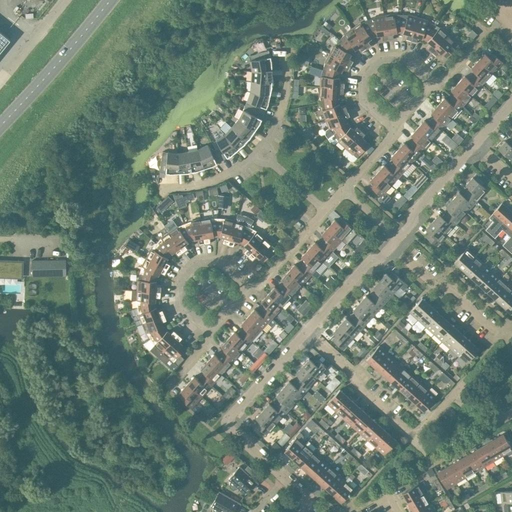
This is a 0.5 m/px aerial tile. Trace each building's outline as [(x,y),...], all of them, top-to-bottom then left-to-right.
[(400,33),(401,15),(394,14),(384,16),(388,40),(394,39),(393,33),(397,33),(400,33)] [(411,42),(418,18),(408,15),(401,15),(400,33),(403,33),(406,34),(404,40),(411,42)] [(388,40),(384,16),(374,17),(374,18),(367,20),(374,37),(377,36),(380,35),(381,41),(388,40)] [(424,40),(433,24),(427,21),(427,20),(418,18),(411,42),(417,43),(418,38),(422,39),(424,40)] [(374,37),(367,20),(360,23),(352,29),(366,49),(372,45),(368,40),(371,38),(374,37)] [(431,53),(447,34),(440,27),(440,28),(433,24),(424,40),(427,41),(430,44),(426,48),(431,53)] [(366,49),(352,29),(344,34),(344,35),(339,40),(353,52),(355,50),(358,48),(361,53),(366,49)] [(0,52),(10,40),(0,32),(0,52)] [(455,41),(447,34),(431,53),(435,57),(439,53),(446,59),(459,45),(455,41)] [(351,54),(353,52),(339,40),(335,45),(334,45),(329,54),(351,66),(354,60),(349,57),(351,54)] [(250,61),(252,71),(272,70),(271,60),(270,57),(269,51),(249,56),(250,61)] [(492,74),(502,62),(492,53),(488,57),(484,53),(478,61),(492,74)] [(351,66),(329,54),(324,63),(325,63),(323,70),(340,75),(341,72),(343,69),(348,72),(351,66)] [(482,85),(492,74),(478,61),(471,68),(475,72),(471,75),(482,85)] [(272,80),(272,70),(252,71),(251,81),(272,83),(272,80)] [(339,78),(340,75),(323,70),(321,77),(320,77),(320,87),(345,88),(345,82),(339,81),(339,78)] [(472,96),(482,85),(471,75),(468,79),(464,76),(458,83),(472,96)] [(269,95),(272,86),(271,86),(272,83),(251,81),(250,91),(269,95)] [(462,107),(472,96),(458,83),(451,91),(455,94),(451,98),(462,107)] [(344,95),(345,88),(320,87),(319,97),(321,104),(339,101),(338,98),(338,94),(344,95)] [(267,105),(269,95),(250,91),(247,102),(245,106),(264,114),(266,108),(267,105)] [(452,118),(462,107),(451,98),(448,101),(444,98),(437,106),(452,118)] [(339,104),(339,101),(321,104),(322,111),(321,111),(325,120),(348,111),(346,105),(340,107),(339,104)] [(261,119),(264,114),(245,106),(243,110),(238,119),(255,131),(260,122),(261,119)] [(452,118),(437,106),(431,113),(434,116),(431,120),(442,129),(452,118)] [(351,117),(348,111),(325,120),(329,128),(325,131),(325,135),(328,139),(348,125),(347,122),(345,119),(351,117)] [(255,131),(238,119),(231,127),(247,141),(249,139),(255,131)] [(431,141),(442,129),(431,120),(428,124),(424,121),(417,128),(431,141)] [(345,148),(362,129),(357,125),(353,130),(350,127),(348,125),(328,139),(331,143),(334,144),(338,141),(345,148)] [(247,141),(231,127),(224,135),(237,150),(245,143),(247,141)] [(421,152),(431,141),(417,128),(411,136),(414,139),(411,142),(421,152)] [(366,134),(362,129),(345,148),(343,151),(343,153),(343,155),(350,161),(352,162),(354,161),(369,144),(362,138),(366,134)] [(237,150),(224,135),(215,140),(220,147),(215,149),(222,161),(227,158),(230,156),(237,150)] [(511,140),(509,144),(505,141),(498,149),(511,161),(511,140)] [(411,163),(421,152),(411,142),(408,146),(404,143),(397,150),(411,163)] [(222,161),(215,149),(211,152),(207,145),(198,149),(204,169),(214,165),(216,164),(222,161)] [(204,169),(198,149),(188,151),(192,172),(194,171),(194,172),(204,169)] [(401,174),(411,163),(397,150),(390,158),(394,161),(391,165),(401,174)] [(192,172),(188,151),(178,153),(179,173),(189,173),(189,172),(192,172)] [(179,173),(178,153),(167,152),(162,152),(159,172),(165,173),(169,173),(169,174),(179,173)] [(430,168),(434,162),(423,153),(418,158),(430,168)] [(391,185),(401,174),(391,165),(388,169),(384,165),(377,173),(391,185)] [(385,193),(391,185),(377,173),(370,180),(374,184),(370,188),(381,197),(378,200),(384,205),(390,198),(385,193)] [(476,201),(487,190),(472,177),(465,185),(469,188),(466,192),(476,201)] [(178,205),(196,201),(193,192),(176,196),(178,205)] [(466,212),(476,201),(466,192),(463,196),(459,192),(452,200),(466,212)] [(228,207),(228,196),(220,196),(220,208),(228,207)] [(168,197),(162,202),(166,207),(172,201),(168,197)] [(456,224),(466,212),(452,200),(445,207),(449,211),(446,214),(456,224)] [(490,234),(510,211),(502,203),(489,218),(493,221),(485,230),(490,234)] [(506,233),(511,226),(511,212),(510,211),(490,234),(494,238),(502,230),(506,233)] [(446,235),(456,224),(446,214),(443,218),(439,215),(432,222),(446,235)] [(216,237),(217,218),(210,218),(200,219),(205,244),(211,243),(210,237),(213,236),(216,237)] [(227,245),(234,221),(225,218),(225,219),(217,218),(216,237),(219,237),(223,238),(221,243),(227,245)] [(205,244),(200,219),(190,221),(191,221),(184,224),(191,241),(194,240),(197,239),(198,245),(205,244)] [(357,232),(342,219),(338,223),(335,220),(328,227),(347,244),(357,232)] [(241,244),(250,228),(244,224),(234,221),(227,245),(234,247),(235,241),(239,242),(241,244)] [(436,246),(446,235),(432,222),(425,229),(429,233),(425,237),(436,246)] [(191,241),(184,224),(177,227),(177,226),(169,232),(183,253),(188,249),(185,244),(188,242),(191,241)] [(507,249),(511,243),(511,226),(506,233),(510,237),(502,245),(507,249)] [(347,244),(328,227),(321,235),(325,238),(322,242),(333,252),(343,241),(346,244),(347,244)] [(247,256),(264,238),(257,231),(256,231),(250,228),(241,244),(244,245),(247,248),(243,252),(247,256)] [(183,253),(169,232),(160,238),(161,238),(156,244),(170,256),(171,254),(174,252),(178,256),(183,253)] [(272,245),(264,238),(247,256),(252,261),(256,256),(263,262),(275,249),(271,245),(272,245)] [(323,263),(333,252),(322,242),(318,245),(315,242),(308,250),(323,263)] [(168,258),(170,256),(156,244),(151,249),(146,257),(168,270),(171,264),(166,261),(168,258)] [(462,270),(475,256),(467,248),(454,262),(462,270)] [(323,263),(308,250),(301,257),(305,260),(301,264),(312,274),(323,263)] [(483,263),(475,256),(462,270),(470,277),(483,263)] [(165,275),(168,270),(146,257),(141,266),(141,267),(140,273),(157,278),(158,276),(160,272),(165,275)] [(66,276),(65,260),(32,261),(32,277),(66,276)] [(0,273),(22,275),(22,262),(0,261),(0,273)] [(478,284),(491,270),(483,263),(470,277),(478,284)] [(302,285),(312,274),(301,264),(298,268),(294,265),(288,272),(302,285)] [(486,292),(499,278),(491,270),(478,284),(486,292)] [(302,285),(288,272),(281,280),(285,283),(281,287),(292,296),(302,285)] [(156,281),(157,278),(140,273),(137,280),(136,290),(161,292),(162,285),(156,285),(156,281)] [(403,290),(408,285),(393,273),(390,277),(386,273),(379,281),(393,293),(399,298),(405,292),(403,290)] [(507,285),(499,278),(486,292),(494,299),(507,285)] [(393,293),(379,281),(372,288),(376,292),(373,295),(383,304),(393,293)] [(502,306),(511,295),(511,289),(507,285),(494,299),(502,306)] [(282,308),(292,296),(281,287),(278,290),(274,287),(268,294),(282,308)] [(161,292),(136,290),(131,290),(131,300),(136,301),(137,307),(155,304),(155,302),(155,298),(161,298),(161,292)] [(272,319),(282,308),(268,294),(261,302),(265,305),(261,309),(272,319)] [(383,304),(373,295),(370,299),(366,296),(359,303),(373,316),(383,304)] [(511,312),(511,295),(502,306),(511,314),(511,312)] [(417,320),(430,306),(422,298),(409,312),(417,320)] [(306,300),(302,305),(308,310),(312,306),(306,300)] [(373,316),(359,303),(352,311),(356,314),(353,317),(363,327),(373,316)] [(142,324),(165,314),(163,308),(157,311),(156,307),(155,304),(137,307),(139,314),(138,315),(142,324)] [(308,310),(302,305),(297,310),(304,315),(308,310)] [(425,327),(438,313),(430,306),(417,320),(425,327)] [(262,330),(272,319),(261,309),(258,313),(254,309),(248,317),(262,330)] [(433,334),(446,320),(438,313),(425,327),(433,334)] [(168,320),(165,314),(142,324),(146,333),(150,339),(165,328),(163,326),(162,323),(168,320)] [(262,330),(248,317),(241,324),(244,328),(241,331),(252,341),(262,330)] [(363,327),(353,317),(350,321),(346,318),(339,325),(353,338),(363,327)] [(441,341),(454,327),(446,320),(433,334),(441,341)] [(343,350),(353,338),(339,325),(332,333),(336,336),(332,340),(343,350)] [(449,349),(462,334),(454,327),(441,341),(449,349)] [(157,357),(178,333),(174,329),(170,333),(167,331),(165,328),(150,339),(154,345),(149,350),(157,357)] [(252,341),(241,331),(238,335),(234,331),(227,339),(242,352),(252,341)] [(378,340),(382,335),(376,331),(372,335),(378,340)] [(186,348),(179,342),(183,337),(178,333),(157,357),(164,364),(169,358),(173,362),(186,348)] [(458,356),(470,342),(462,334),(449,349),(458,356)] [(242,352),(227,339),(221,346),(224,350),(221,354),(232,363),(242,352)] [(479,349),(470,342),(458,356),(466,363),(479,349)] [(366,360),(375,367),(387,353),(379,346),(366,360)] [(261,362),(268,355),(264,351),(257,359),(261,362)] [(383,374),(395,360),(387,353),(375,367),(383,374)] [(232,363),(221,354),(218,357),(214,354),(207,361),(222,374),(232,363)] [(316,379),(327,367),(316,358),(313,362),(309,359),(302,366),(316,379)] [(391,382),(403,368),(395,360),(383,374),(391,382)] [(211,385),(222,374),(207,361),(200,369),(204,372),(201,376),(211,385)] [(248,377),(255,370),(251,366),(244,374),(248,377)] [(316,379),(302,366),(296,374),(299,377),(296,381),(306,390),(316,379)] [(399,389),(411,375),(403,368),(391,382),(399,389)] [(248,377),(244,374),(239,379),(243,383),(248,377)] [(407,396),(419,382),(411,375),(399,389),(407,396)] [(201,397),(211,385),(201,376),(198,380),(194,376),(187,384),(201,397)] [(296,401),(306,390),(296,381),(293,384),(289,381),(282,388),(296,401)] [(415,403),(427,389),(419,382),(407,396),(415,403)] [(201,397),(187,384),(180,391),(184,395),(180,399),(191,408),(201,397)] [(230,397),(236,390),(231,387),(226,394),(230,397)] [(286,412),(296,401),(282,388),(275,396),(279,399),(276,403),(286,412)] [(335,411),(348,397),(339,389),(327,404),(335,411)] [(423,411),(436,397),(427,389),(415,403),(423,411)] [(320,393),(316,398),(321,402),(325,398),(320,393)] [(356,404),(348,397),(335,411),(343,418),(356,404)] [(286,412),(276,403),(273,407),(269,403),(262,411),(276,423),(286,412)] [(351,426),(364,411),(356,404),(343,418),(351,426)] [(276,423),(262,411),(255,418),(259,422),(256,426),(266,435),(276,423)] [(359,433),(372,419),(364,411),(351,426),(359,433)] [(367,440),(380,426),(372,419),(359,433),(367,440)] [(375,447),(388,433),(380,426),(367,440),(375,447)] [(292,459),(305,445),(301,441),(302,440),(303,439),(303,437),(303,435),(302,434),(301,433),(299,432),(295,437),(296,438),(284,451),(292,459)] [(283,445),(290,437),(286,433),(279,441),(283,445)] [(396,441),(388,433),(375,447),(384,455),(396,441)] [(511,449),(503,434),(493,439),(503,456),(511,450),(511,449)] [(503,456),(493,439),(484,445),(493,461),(503,456)] [(300,466),(313,452),(316,448),(308,441),(305,445),(292,459),(300,466)] [(493,461),(484,445),(474,450),(484,467),(493,461)] [(484,467),(474,450),(465,456),(475,472),(484,467)] [(308,473),(321,459),(313,452),(300,466),(308,473)] [(475,472),(465,456),(456,461),(465,478),(475,472)] [(316,480),(329,466),(321,459),(308,473),(316,480)] [(465,478),(456,461),(447,467),(456,483),(465,478)] [(372,474),(361,464),(356,468),(364,475),(366,474),(369,477),(372,474)] [(228,479),(230,481),(229,482),(229,483),(229,484),(229,485),(229,486),(230,487),(230,488),(231,488),(231,489),(232,489),(233,490),(234,490),(235,490),(236,489),(237,489),(238,488),(245,494),(251,487),(253,489),(258,483),(239,466),(228,479)] [(324,488),(337,473),(329,466),(316,480),(324,488)] [(456,483),(447,467),(437,472),(446,489),(456,483)] [(345,481),(337,473),(324,488),(332,495),(345,481)] [(349,477),(345,481),(332,495),(341,502),(354,488),(349,484),(352,480),(349,477)] [(418,484),(402,493),(407,503),(424,493),(418,484)] [(511,490),(500,492),(502,503),(511,501),(511,490)] [(211,506),(213,507),(213,508),(213,509),(212,510),(213,511),(212,511),(233,511),(235,509),(237,510),(241,504),(219,491),(211,506)] [(413,511),(429,503),(424,493),(407,503),(412,511),(413,511)] [(511,511),(511,501),(502,503),(502,511),(511,511)] [(434,511),(435,511),(429,503),(413,511),(434,511)]
